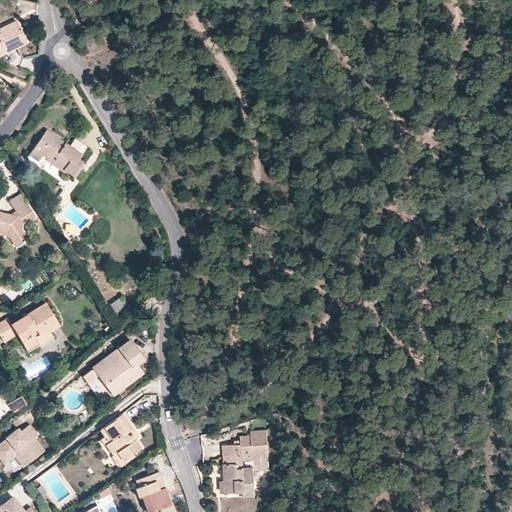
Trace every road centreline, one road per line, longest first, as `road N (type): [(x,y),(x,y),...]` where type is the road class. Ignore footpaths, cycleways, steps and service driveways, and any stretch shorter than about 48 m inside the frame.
road 1 (residential): [(62,51),(180,240),(167,335),(172,425),(196,511)]
road 2 (track): [(181,0),(246,100),(269,254),(229,335),(221,398),(177,442)]
road 3 (track): [(410,140),(429,511)]
road 4 (track): [(215,405),(255,401),(302,352),(341,344),(421,357)]
road 5 (track): [(410,140),(368,89),(341,35),(279,0)]
road 6 (track): [(451,0),(447,72),(410,140)]
